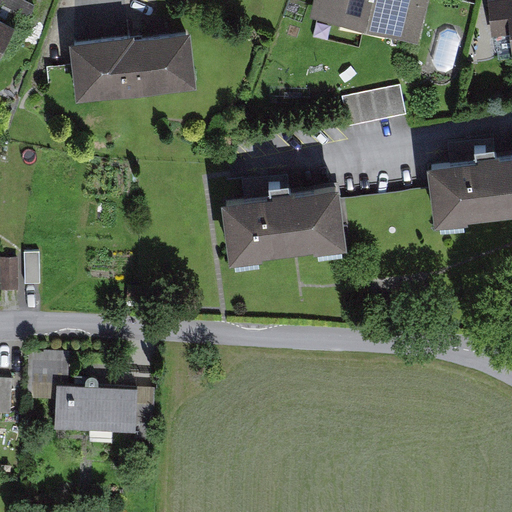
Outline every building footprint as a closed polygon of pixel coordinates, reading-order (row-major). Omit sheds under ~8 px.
[(31,0),(0,0),(0,16),(15,24),(21,27),(34,1),(31,0)] [(427,0),(313,0),(310,16),(418,40),(427,0)] [(0,16),(0,54),(15,24),(0,16)] [(182,33),(77,42),(81,91),(187,82),(182,33)] [(348,118),(407,110),(404,82),(345,89),(348,118)] [(511,157),(440,168),(449,226),(511,215),(511,157)] [(342,189),(233,206),(241,263),(351,246),(342,189)] [(42,247),(26,247),(26,280),(43,280),(42,247)] [(22,283),(20,252),(10,253),(11,284),(22,283)] [(73,351),(39,350),(36,400),(65,402),(64,426),(154,430),(156,384),(71,381),(73,351)]
